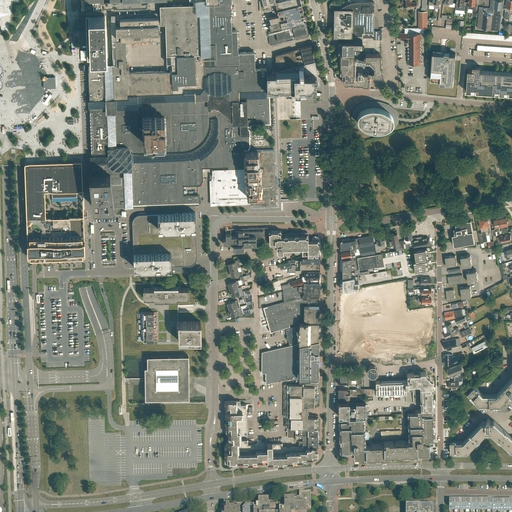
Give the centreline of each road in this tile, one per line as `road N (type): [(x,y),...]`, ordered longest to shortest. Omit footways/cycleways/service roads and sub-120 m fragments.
road 1 (secondary): [(2,0),(20,506)]
road 2 (secondary): [(36,505),(15,0)]
road 3 (unclassified): [(329,469),(331,220)]
road 4 (residential): [(440,457),(437,211)]
road 5 (unclassified): [(211,484),(213,254)]
road 6 (residential): [(332,90),(511,107)]
road 7 (tertiary): [(211,484),(36,505)]
road 8 (unclassified): [(213,254),(212,233),(224,220),(331,220)]
road 9 (unclassified): [(331,220),(332,90)]
